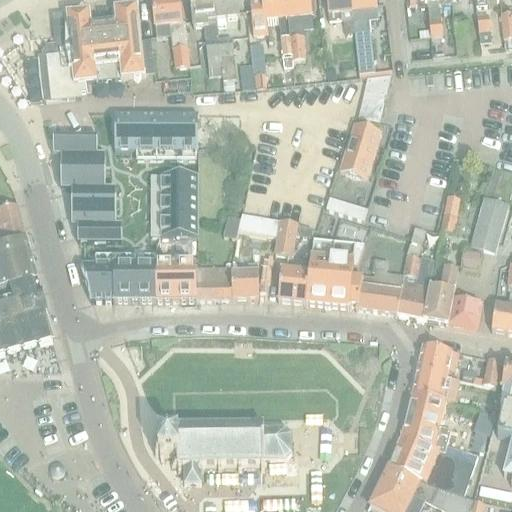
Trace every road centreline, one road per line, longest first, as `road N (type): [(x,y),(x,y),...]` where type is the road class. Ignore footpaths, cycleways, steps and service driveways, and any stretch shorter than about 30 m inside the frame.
road 1 (residential): [(73,333),(197,317),(413,332)]
road 2 (residential): [(73,333),(21,143),(0,109)]
road 3 (residential): [(142,511),(101,445),(73,333)]
road 4 (residential): [(413,332),(395,419),(354,511)]
